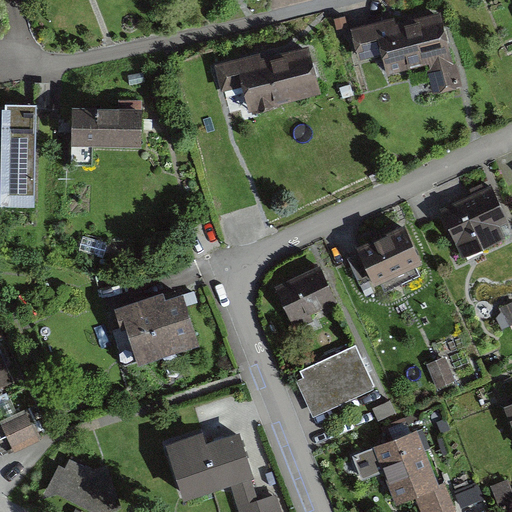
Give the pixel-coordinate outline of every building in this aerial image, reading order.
[(390,19),(345,29),(352,62),(373,57),(375,70),(418,61),(424,90),(451,84),(437,15),(391,25),(390,19)] [(258,53),(214,63),(221,92),(238,88),(244,112),(313,96),(302,47),(259,57),(258,53)] [(35,106),(0,104),(0,208),(32,209),(35,106)] [(132,106),(63,105),(63,142),(131,143),(132,106)] [(489,183),(437,208),(459,255),(502,235),(497,226),(507,222),(489,183)] [(399,223),(351,244),(368,281),(416,260),(399,223)] [(319,268),(272,289),(288,325),(335,304),(319,268)] [(155,292),(109,305),(127,366),(195,346),(180,293),(158,300),(155,292)] [(356,345),(300,369),(303,377),(294,381),(309,417),(374,389),(356,345)] [(0,383),(13,378),(0,349),(0,383)] [(449,357),(433,363),(440,386),(457,380),(449,357)] [(511,401),(502,405),(511,433),(511,401)] [(0,423),(0,452),(42,438),(34,412),(0,423)] [(194,431),(160,440),(176,500),(230,486),(236,511),(282,511),(278,495),(255,501),(237,430),(197,440),(194,431)] [(412,430),(356,452),(365,475),(378,470),(392,505),(415,497),(421,511),(453,511),(442,483),(434,487),(412,430)] [(96,511),(107,511),(118,509),(114,497),(118,495),(107,463),(93,468),(70,456),(66,466),(59,462),(43,496),(58,493),(96,511)]
